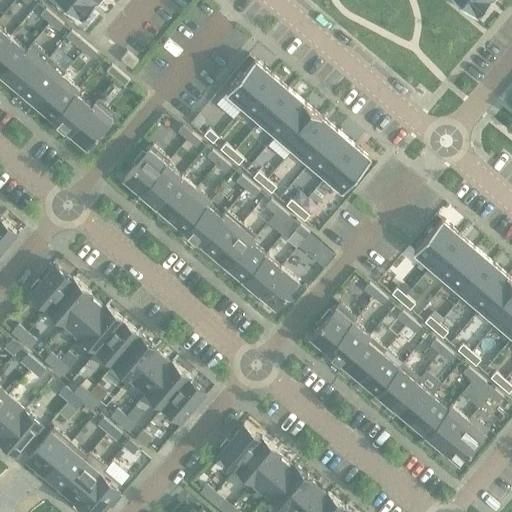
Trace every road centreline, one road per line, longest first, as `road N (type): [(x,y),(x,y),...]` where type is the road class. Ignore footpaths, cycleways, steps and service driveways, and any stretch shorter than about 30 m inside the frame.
road 1 (residential): [(256,365),(67,207)]
road 2 (residential): [(270,0),(446,143)]
road 3 (residential): [(421,511),(256,365)]
road 4 (residential): [(256,365),(133,511)]
road 5 (residential): [(346,259),(256,365)]
